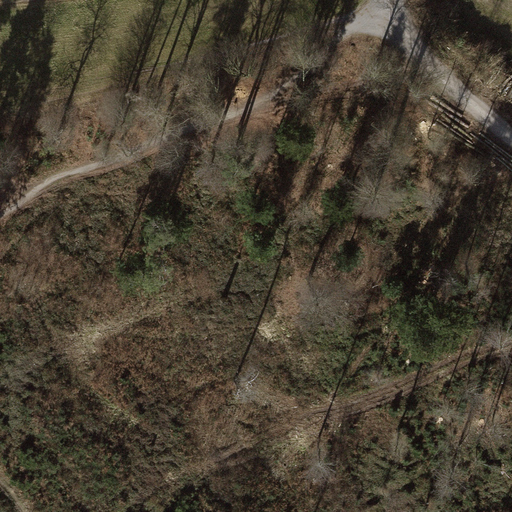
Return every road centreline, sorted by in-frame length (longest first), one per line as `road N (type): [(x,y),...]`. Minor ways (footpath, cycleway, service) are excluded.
road 1 (track): [(385,17),(0,113)]
road 2 (track): [(390,0),(385,17),(400,36),(511,136)]
